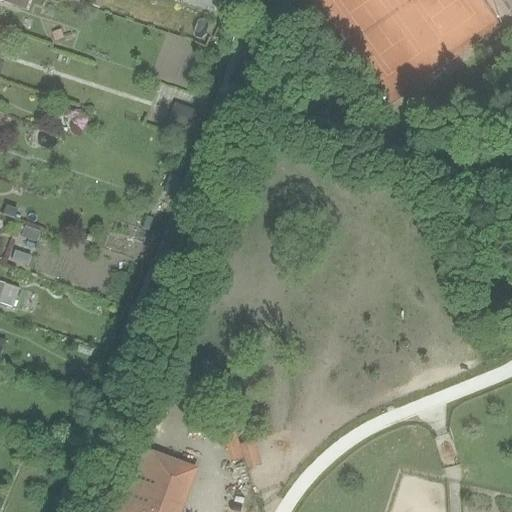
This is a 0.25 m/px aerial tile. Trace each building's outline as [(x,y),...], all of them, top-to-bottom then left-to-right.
[(209,0),(208,4),(218,9),(221,0),(209,0)] [(179,106),(173,125),(189,130),(195,112),(179,106)] [(5,208),(3,216),(15,220),(17,212),(5,208)] [(5,285),(0,299),(0,304),(11,308),(18,289),(5,285)] [(255,442),(241,447),(244,459),(259,454),(255,442)] [(143,448),(118,511),(179,511),(196,468),(143,448)]
